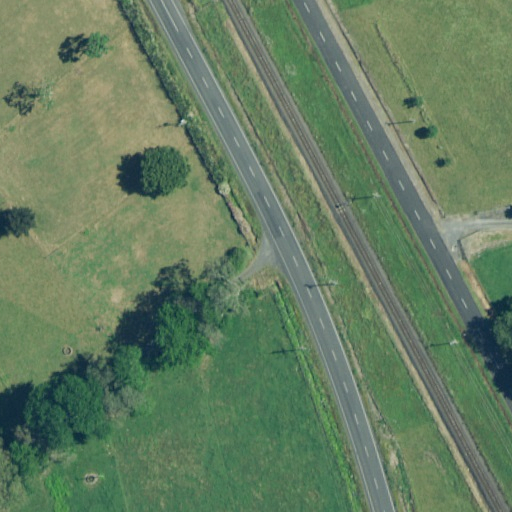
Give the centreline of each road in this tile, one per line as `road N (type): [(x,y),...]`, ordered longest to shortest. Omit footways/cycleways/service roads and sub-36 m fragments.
road 1 (tertiary): [(386,511),(306,284),(159,0)]
road 2 (unclassified): [(306,0),(511,387)]
